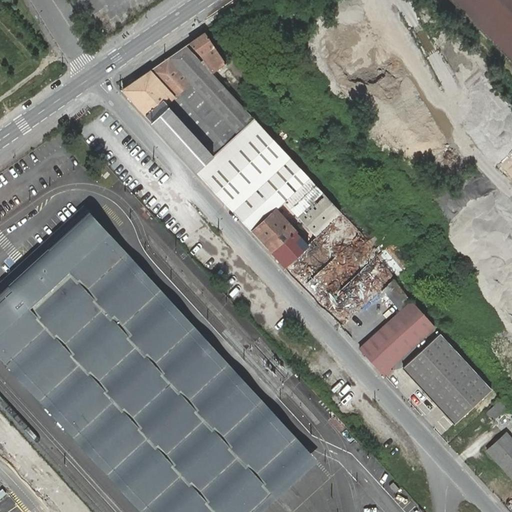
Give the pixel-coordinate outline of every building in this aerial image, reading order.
[(511,0),(450,0),(511,61),(511,0)] [(218,52),(204,32),(189,43),(203,58),(206,56),(216,69),(225,63),(218,52)] [(200,63),(185,46),(168,57),(185,75),(191,81),(227,121),(238,132),(250,121),(252,119),(253,118),(200,63)] [(174,96),(191,81),(185,75),(168,57),(150,69),(174,96)] [(213,155),(238,132),(227,121),(191,81),(174,96),(150,69),(139,77),(167,106),(213,155)] [(151,121),(167,106),(139,77),(122,89),(122,91),(151,121)] [(151,121),(197,170),(213,155),(167,106),(151,121)] [(322,191),(253,118),(252,119),(250,121),(238,132),(213,155),(197,170),(252,230),(273,210),(286,224),(322,191)] [(264,245),(286,224),(273,210),(252,230),(251,231),(264,245)] [(83,216),(0,291),(0,332),(103,238),(83,216)] [(284,266),(285,266),(306,246),(286,224),(264,245),(284,266)] [(103,238),(0,332),(0,347),(9,358),(23,344),(91,419),(77,432),(150,511),(247,511),(260,500),(273,488),(286,476),(301,463),(306,458),(103,238)] [(381,288),(399,311),(410,301),(392,278),(381,288)] [(360,348),(385,376),(392,370),(389,367),(433,325),(410,301),(399,311),(360,348)] [(439,333),(403,367),(455,423),(491,389),(439,333)] [(23,344),(9,358),(77,432),(91,419),(23,344)] [(506,408),(498,400),(485,413),(492,421),(506,408)] [(364,432),(377,445),(382,440),(368,428),(364,432)] [(511,437),(506,432),(487,449),(511,478),(511,477),(511,437)] [(389,486),(395,493),(399,489),(393,482),(389,486)] [(400,499),(410,511),(415,506),(405,495),(400,499)]
